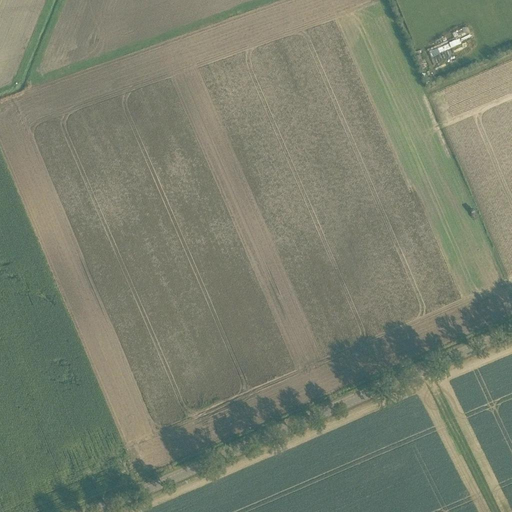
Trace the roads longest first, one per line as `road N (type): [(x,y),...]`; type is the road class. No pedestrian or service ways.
road 1 (tertiary): [(96,511),(511,329)]
road 2 (track): [(423,368),(493,511)]
